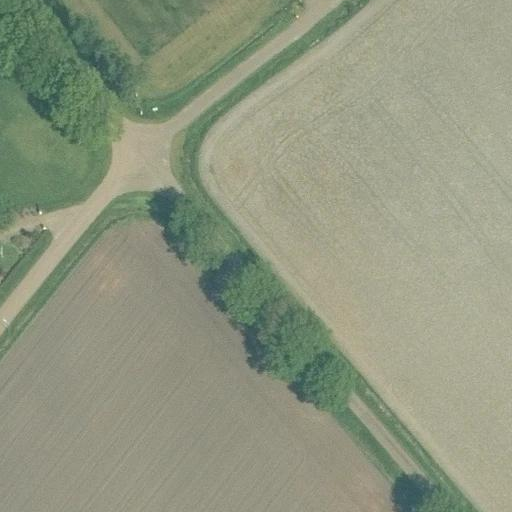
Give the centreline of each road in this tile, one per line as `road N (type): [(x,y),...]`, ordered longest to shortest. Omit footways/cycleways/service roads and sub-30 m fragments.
road 1 (unclassified): [(445,511),(140,158)]
road 2 (unclassified): [(140,158),(324,9)]
road 3 (unclassified): [(0,325),(140,158)]
road 4 (unclassified): [(140,158),(0,4)]
